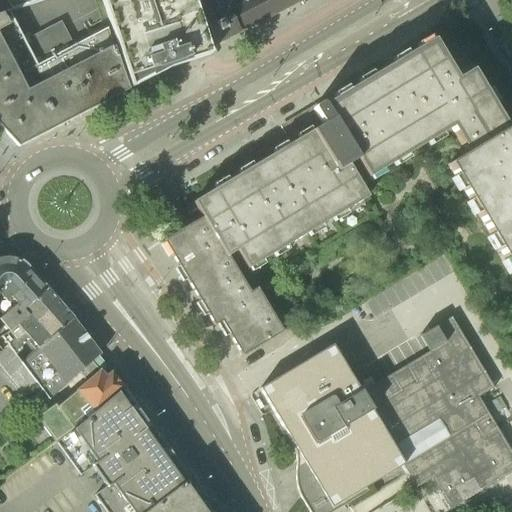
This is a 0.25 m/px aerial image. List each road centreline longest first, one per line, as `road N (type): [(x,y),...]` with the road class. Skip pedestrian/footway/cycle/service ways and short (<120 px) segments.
road 1 (tertiary): [(109,199),(445,0)]
road 2 (tertiary): [(377,0),(93,168)]
road 3 (residential): [(259,511),(78,247)]
